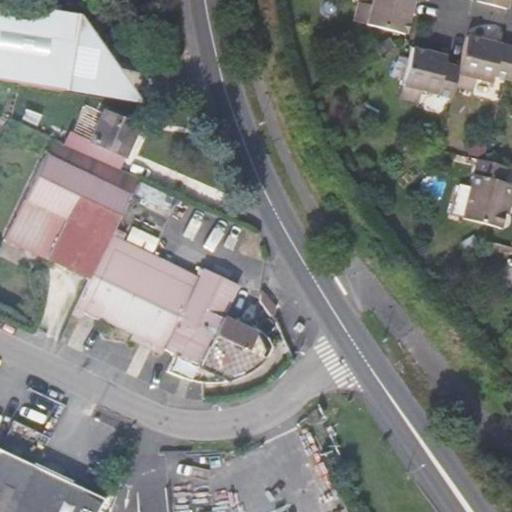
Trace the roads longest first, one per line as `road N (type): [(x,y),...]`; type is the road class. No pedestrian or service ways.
road 1 (residential): [(0,338),(200,423),(251,418),(354,342)]
road 2 (tertiary): [(354,342),(289,239),(240,130),(206,0)]
road 3 (tertiary): [(471,511),(354,342)]
